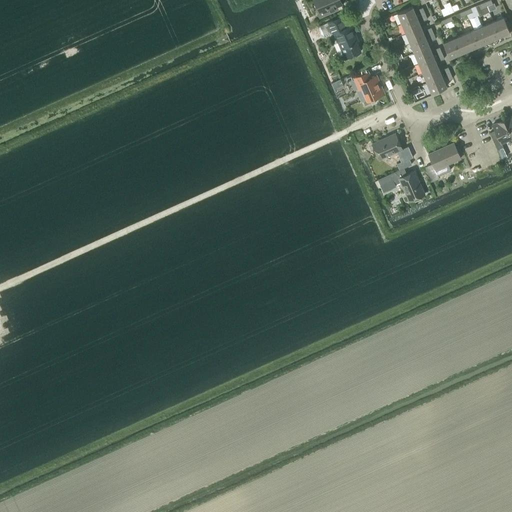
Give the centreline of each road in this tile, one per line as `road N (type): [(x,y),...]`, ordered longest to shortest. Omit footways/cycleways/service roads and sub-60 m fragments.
road 1 (track): [(0,290),(405,107)]
road 2 (residential): [(421,122),(405,107),(363,5)]
